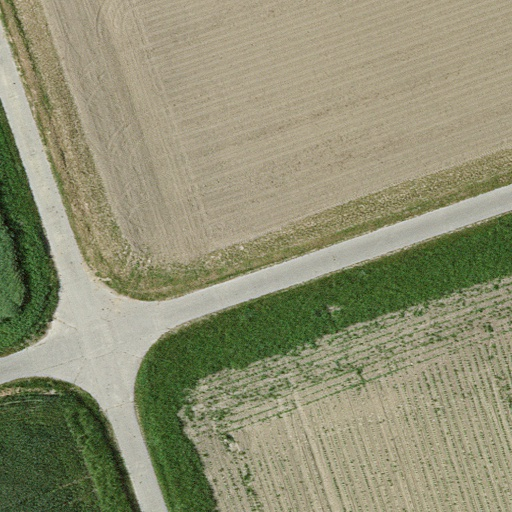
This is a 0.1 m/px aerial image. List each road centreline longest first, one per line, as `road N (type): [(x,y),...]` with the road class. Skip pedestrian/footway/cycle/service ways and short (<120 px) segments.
road 1 (track): [(511,204),(104,344)]
road 2 (track): [(0,42),(104,344)]
road 3 (track): [(104,344),(160,511)]
